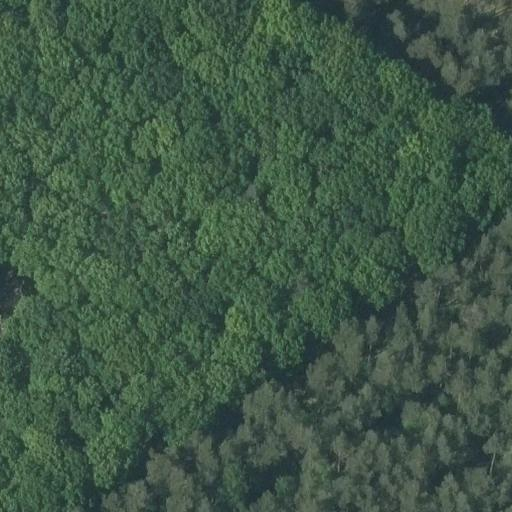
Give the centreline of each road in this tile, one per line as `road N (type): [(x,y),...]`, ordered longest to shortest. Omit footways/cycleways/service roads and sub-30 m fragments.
road 1 (track): [(68,511),(511,218)]
road 2 (track): [(511,187),(242,0)]
